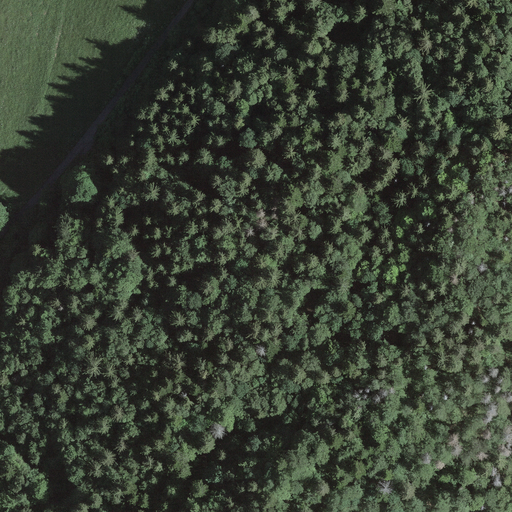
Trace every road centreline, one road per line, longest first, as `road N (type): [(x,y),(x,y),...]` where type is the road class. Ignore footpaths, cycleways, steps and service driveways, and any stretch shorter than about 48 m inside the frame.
road 1 (track): [(0,235),(86,139),(191,0)]
road 2 (track): [(86,139),(66,185),(0,285)]
